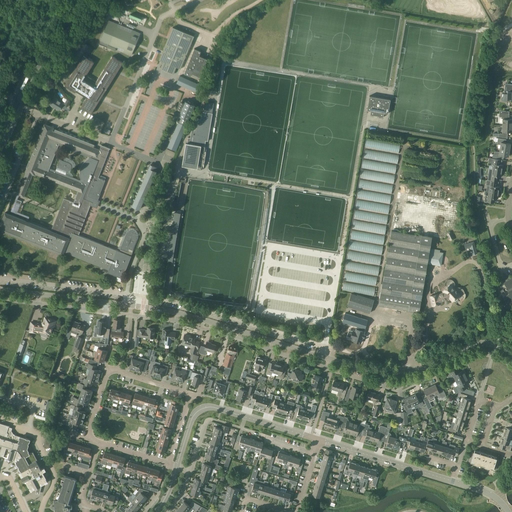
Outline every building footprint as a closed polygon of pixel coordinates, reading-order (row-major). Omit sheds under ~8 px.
[(108,20),(99,44),(115,51),(116,49),(131,55),(140,33),(108,20)] [(161,54),(159,60),(163,62),(160,68),(173,74),(176,67),(180,69),(194,36),(172,27),(168,39),(163,51),(161,54)] [(200,77),(207,59),(199,55),(201,51),(194,48),(184,73),(190,76),(192,73),(200,77)] [(91,114),(112,80),(123,62),(112,56),(96,81),(86,75),(94,62),(83,56),(65,86),(75,92),(76,91),(87,97),(80,107),(91,114)] [(197,93),(201,85),(180,75),(176,84),(197,93)] [(511,84),(505,83),(503,93),(502,93),(502,101),(511,101),(511,99),(511,84)] [(388,113),(390,99),(370,95),(367,109),(371,110),(370,114),(383,117),(384,112),(388,113)] [(63,104),(63,103),(55,98),(50,105),(59,110),(61,106),(64,108),(65,105),(63,104)] [(179,123),(165,154),(166,155),(172,157),(186,126),(189,120),(188,120),(194,105),(185,101),(185,103),(181,111),(179,116),(180,116),(181,117),(179,123)] [(186,143),(182,167),(186,167),(187,167),(189,167),(190,168),(201,170),(202,165),(203,165),(203,169),(207,147),(206,147),(206,152),(204,151),(205,146),(206,141),(208,141),(212,113),(214,103),(205,101),(203,111),(202,111),(200,119),(196,118),(195,130),(191,129),(190,137),(188,137),(187,143),(186,143)] [(506,113),(499,113),(499,116),(502,116),(502,125),(511,126),(511,119),(508,119),(508,116),(506,116),(506,113)] [(25,165),(24,167),(27,168),(25,172),(26,172),(17,194),(24,196),(33,175),(35,175),(36,174),(78,191),(74,203),(63,198),(51,231),(5,212),(0,224),(0,229),(63,255),(64,252),(109,269),(108,272),(122,278),(131,256),(78,234),(86,213),(87,214),(92,201),(94,198),(98,200),(101,193),(100,193),(105,180),(98,177),(109,151),(106,150),(107,147),(101,145),(99,150),(93,147),(94,145),(55,129),(54,131),(52,131),(53,128),(44,124),(29,161),(27,160),(26,162),(25,162),(24,164),(25,165)] [(511,132),(511,126),(502,125),(502,132),(502,135),(498,134),(498,137),(505,138),(505,134),(507,134),(507,132),(511,132)] [(496,142),(495,143),(496,144),(500,144),(500,148),(509,150),(510,143),(503,142),(504,139),(497,138),(497,141),(496,141),(496,142)] [(398,153),(400,145),(366,139),(365,147),(398,153)] [(509,150),(500,148),(499,152),(494,151),(494,154),(492,154),(492,157),(501,158),(501,155),(508,156),(509,150)] [(397,163),(398,155),(365,149),(364,158),(397,163)] [(492,165),(492,169),(502,171),(503,165),(498,164),(499,159),(489,158),(488,162),(490,165),(492,165)] [(395,173),(396,165),(363,159),(361,168),(395,173)] [(143,201),(157,169),(150,166),(132,206),(139,209),(143,201)] [(393,183),(395,175),(361,169),(360,178),(393,183)] [(501,177),(502,171),(492,169),(489,169),(488,178),(490,179),(490,180),(495,181),(496,176),(501,177)] [(391,194),(393,185),(360,179),(358,188),(391,194)] [(486,180),(485,184),(486,185),(486,191),(488,191),(498,193),(499,187),(497,186),(496,186),(495,186),(495,181),(490,180),(486,180)] [(389,204),(391,195),(358,189),(357,197),(389,204)] [(485,194),(484,201),(493,203),(493,198),(497,198),(498,193),(488,191),(488,194),(485,194)] [(388,214),(389,205),(357,199),(355,207),(388,214)] [(386,224),(388,216),(355,210),(354,218),(386,224)] [(172,261),(180,213),(174,212),(166,260),(172,261)] [(384,234),(386,226),(353,220),(352,228),(384,234)] [(350,239),(383,245),(384,236),(352,230),(350,239)] [(439,250),(430,248),(432,237),(418,234),(418,235),(391,231),(378,305),(419,312),(427,264),(441,266),(443,252),(439,251),(439,250)] [(150,251),(157,237),(149,234),(143,247),(150,251)] [(348,249),(381,255),(382,246),(350,240),(348,249)] [(473,241),(464,244),(466,248),(470,247),(472,254),(477,253),(473,241)] [(347,259),(379,265),(381,256),(348,250),(347,259)] [(346,260),(345,270),(378,275),(379,266),(346,260)] [(344,280),(375,285),(376,277),(345,271),(344,280)] [(510,303),(511,301),(511,277),(503,283),(508,291),(510,293),(506,296),(510,303)] [(373,296),(375,288),(344,282),(342,290),(373,296)] [(438,294),(430,296),(432,305),(440,303),(440,302),(449,297),(452,301),(459,294),(456,291),(457,291),(456,290),(455,290),(450,284),(443,291),(444,292),(438,295),(438,294)] [(370,312),(374,299),(357,294),(353,307),(370,312)] [(342,321),(359,326),(363,328),(365,328),(367,320),(345,313),(342,321)] [(42,331),(45,332),(49,334),(54,322),(54,323),(55,320),(50,319),(50,318),(50,319),(45,317),(42,325),(37,324),(37,323),(31,322),(28,331),(35,333),(35,331),(39,332),(41,332),(42,331)] [(111,330),(111,336),(123,338),(124,331),(121,331),(121,328),(120,328),(121,320),(114,319),(113,327),(112,327),(112,330),(111,330)] [(95,327),(94,332),(100,333),(99,337),(108,338),(109,331),(106,331),(106,328),(105,328),(105,327),(106,324),(106,323),(105,323),(105,321),(103,321),(98,320),(97,327),(95,327)] [(75,322),(71,332),(76,334),(77,332),(81,334),(84,325),(75,322)] [(362,337),(363,333),(364,331),(362,330),(363,328),(359,326),(358,329),(356,329),(355,331),(352,330),(350,336),(353,337),(352,340),(360,343),(362,337)] [(139,329),(137,329),(136,336),(143,337),(143,336),(146,336),(146,337),(154,338),(155,328),(147,327),(147,331),(145,330),(145,329),(139,329)] [(170,330),(163,329),(162,339),(165,339),(165,343),(171,344),(171,339),(175,339),(175,332),(171,332),(171,333),(169,332),(170,330)] [(184,334),(182,343),(181,344),(191,347),(189,352),(196,354),(199,342),(194,340),(195,338),(184,334)] [(79,337),(75,347),(73,351),(77,353),(83,338),(79,337)] [(199,353),(205,355),(207,350),(213,352),(215,345),(211,343),(207,341),(205,347),(201,345),(199,353)] [(235,353),(237,348),(229,346),(228,351),(229,351),(228,354),(226,354),(223,365),(231,367),(235,353)] [(94,350),(93,352),(106,356),(108,351),(98,348),(97,351),(94,350)] [(95,356),(94,359),(105,362),(106,356),(93,352),(92,355),(95,356)] [(135,369),(138,360),(132,358),(133,355),(130,354),(128,360),(131,361),(129,368),(135,369)] [(197,361),(198,356),(191,354),(189,359),(191,360),(190,362),(193,364),(194,361),(197,361)] [(262,368),(265,359),(260,358),(260,357),(257,356),(256,357),(255,359),(256,360),(254,365),(255,366),(254,369),(261,371),(262,368)] [(148,360),(139,357),(138,360),(135,369),(141,371),(142,365),(146,366),(148,360)] [(154,361),(154,362),(151,361),(149,367),(152,368),(150,374),(156,376),(159,365),(160,363),(154,361)] [(178,379),(181,370),(175,368),(177,363),(173,362),(171,370),(174,371),(172,378),(178,379)] [(267,367),(266,373),(271,375),(274,376),(275,373),(278,363),(276,362),(275,362),(272,362),(270,368),(267,367)] [(89,374),(99,377),(99,374),(100,374),(101,370),(99,370),(94,369),(94,368),(94,365),(86,363),(85,365),(88,366),(87,368),(90,369),(89,374)] [(278,363),(275,373),(278,374),(277,377),(283,378),(285,373),(282,372),(284,365),(281,364),(278,363)] [(159,365),(156,376),(162,378),(164,371),(166,372),(168,366),(161,364),(161,366),(159,365)] [(181,370),(178,379),(183,381),(185,375),(188,376),(190,370),(187,369),(181,367),(181,370)] [(245,377),(254,380),(256,376),(249,374),(251,369),(248,368),(247,373),(246,373),(245,377)] [(76,369),(74,376),(80,378),(82,371),(76,369)] [(301,373),(302,371),(295,369),(295,371),(292,370),(290,377),(293,378),(292,380),(298,382),(299,380),(302,380),(304,374),(301,373)] [(456,381),(466,376),(464,373),(465,372),(464,371),(463,370),(456,374),(454,370),(446,374),(449,379),(454,377),(456,381)] [(192,371),(190,379),(193,380),(192,384),(198,386),(200,380),(202,381),(205,382),(207,376),(204,375),(199,373),(192,371)] [(98,380),(99,377),(89,374),(87,379),(84,378),(83,380),(81,379),(80,383),(89,385),(90,381),(95,382),(95,383),(96,383),(97,382),(98,380)] [(315,375),(313,378),(312,378),(311,382),(312,382),(311,385),(317,386),(315,390),(321,391),(323,385),(319,383),(321,377),(315,375)] [(466,376),(456,381),(458,385),(453,388),(455,393),(464,389),(462,385),(468,382),(469,381),(468,379),(467,379),(466,376)] [(333,381),(331,389),(338,391),(337,396),(344,398),(346,390),(342,389),(344,384),(340,382),(340,383),(333,381)] [(223,394),(224,392),(228,393),(230,384),(223,382),(223,384),(215,382),(212,391),(223,394)] [(80,394),(90,397),(92,391),(86,389),(87,385),(79,383),(77,389),(81,390),(80,394)] [(429,387),(433,395),(437,394),(439,398),(441,397),(442,398),(446,396),(442,388),(438,390),(435,384),(429,387)] [(244,401),(245,396),(250,398),(254,387),(250,386),(247,393),(247,391),(239,389),(236,399),(244,401)] [(349,397),(356,399),(360,389),(352,386),(350,394),(347,393),(344,400),(348,401),(349,397)] [(426,396),(422,398),(426,405),(428,409),(432,407),(430,403),(429,402),(432,401),(435,399),(433,395),(429,387),(423,389),(426,396)] [(110,400),(113,401),(116,389),(114,388),(113,389),(111,388),(108,397),(111,397),(110,400)] [(117,405),(119,400),(121,391),(119,391),(119,390),(116,389),(113,401),(112,403),(117,405)] [(260,392),(258,392),(258,391),(255,390),(253,397),(256,397),(254,404),(260,406),(263,396),(264,392),(260,391),(260,392)] [(120,404),(123,405),(127,392),(124,391),(124,392),(121,391),(119,400),(121,401),(120,404)] [(377,404),(379,395),(369,391),(367,398),(374,401),(374,403),(377,404)] [(127,392),(123,405),(128,406),(128,404),(128,403),(129,403),(132,395),(129,394),(129,393),(127,392)] [(131,404),(137,406),(141,393),(138,392),(138,393),(135,392),(131,404)] [(142,407),(143,404),(146,396),(143,395),(143,394),(141,393),(137,406),(142,407)] [(263,396),(260,406),(265,408),(268,401),(270,402),(273,394),(270,393),(268,398),(263,396)] [(415,393),(409,396),(414,405),(415,407),(418,406),(417,404),(420,403),(421,405),(424,404),(421,398),(418,399),(415,393)] [(471,399),(466,398),(467,395),(460,393),(459,396),(463,397),(461,402),(469,405),(471,399)] [(90,397),(80,394),(79,399),(75,397),(74,398),(71,397),(69,402),(81,406),(82,402),(88,404),(90,397)] [(281,412),(284,403),(280,402),(281,399),(279,398),(279,396),(276,395),(274,403),(277,404),(275,411),(281,412)] [(145,407),(147,408),(151,396),(148,396),(146,396),(143,404),(146,405),(145,407)] [(151,396),(147,408),(150,408),(150,406),(156,408),(159,401),(156,400),(156,399),(153,398),(154,397),(151,396)] [(410,406),(414,405),(409,396),(404,399),(406,405),(404,406),(406,411),(407,413),(407,414),(413,412),(410,406)] [(391,399),(392,398),(388,397),(388,398),(387,398),(384,407),(389,409),(388,411),(395,413),(396,409),(394,408),(396,401),(391,399)] [(166,407),(178,411),(179,408),(178,408),(179,405),(178,405),(179,402),(169,399),(168,402),(166,407)] [(281,412),(286,414),(288,410),(289,410),(288,411),(291,412),(294,403),(287,401),(287,403),(284,403),(281,412)] [(469,405),(461,402),(458,401),(456,406),(459,407),(467,410),(469,405)] [(75,412),(74,415),(81,417),(84,418),(86,412),(79,410),(80,407),(71,404),(70,407),(74,409),(73,411),(75,412)] [(302,419),(305,409),(301,408),(302,405),(296,404),(295,409),(298,410),(296,417),(302,419)] [(305,409),(302,419),(307,421),(309,414),(312,415),(312,413),(314,413),(317,405),(312,404),(310,411),(305,409)] [(177,413),(178,411),(166,407),(166,409),(168,410),(167,413),(176,416),(176,413),(177,413)] [(323,425),(329,427),(332,417),(329,416),(328,415),(329,412),(323,410),(321,417),(325,418),(323,425)] [(175,418),(176,416),(167,413),(166,418),(175,421),(176,418),(175,418)] [(81,417),(74,415),(68,414),(67,418),(68,418),(66,424),(71,426),(74,427),(75,423),(82,425),(84,418),(81,417)] [(336,429),(338,422),(342,424),(344,417),(338,415),(337,418),(336,418),(332,417),(329,427),(336,429)] [(350,433),(353,423),(347,421),(348,419),(347,417),(344,416),(344,417),(342,424),(344,425),(345,426),(343,432),(346,432),(347,432),(350,433)] [(0,454),(15,459),(15,461),(20,458),(19,456),(23,454),(30,467),(38,463),(36,460),(37,460),(38,461),(33,452),(29,454),(27,449),(30,439),(26,438),(23,437),(16,435),(10,433),(11,431),(12,428),(8,426),(9,426),(10,426),(0,422),(0,454)] [(448,427),(447,430),(455,432),(456,429),(461,431),(463,425),(454,423),(452,422),(450,427),(448,427)] [(359,425),(353,423),(350,433),(353,434),(354,435),(356,436),(358,431),(362,432),(365,424),(361,423),(359,425)] [(371,440),(374,431),(370,430),(371,427),(369,427),(369,425),(365,423),(363,430),(367,431),(365,438),(369,439),(371,440)] [(505,427),(503,432),(511,435),(511,432),(511,423),(510,428),(505,427)] [(212,432),(221,434),(222,431),(227,433),(229,427),(222,425),(221,428),(214,426),(212,432)] [(387,427),(380,425),(378,432),(374,431),(371,440),(374,441),(374,440),(378,442),(379,435),(384,437),(384,434),(387,427)] [(158,431),(171,435),(171,432),(171,429),(163,427),(162,430),(159,429),(158,431)] [(389,429),(387,428),(384,434),(389,436),(386,445),(392,447),(395,438),(391,436),(391,435),(390,433),(388,433),(389,429)] [(412,429),(409,428),(407,434),(407,435),(403,447),(404,446),(405,443),(409,444),(408,447),(410,448),(410,449),(413,450),(413,449),(416,440),(417,438),(410,436),(412,429)] [(170,438),(171,435),(158,431),(158,433),(161,434),(160,437),(168,440),(169,437),(170,438)] [(224,435),(221,434),(212,432),(214,432),(212,437),(227,442),(227,440),(225,439),(223,438),(224,435)] [(395,438),(392,447),(398,449),(399,447),(403,448),(403,447),(407,435),(407,434),(405,433),(403,437),(399,436),(398,439),(395,438)] [(244,446),(247,436),(241,435),(239,443),(236,442),(233,449),(237,451),(237,449),(239,449),(241,445),(244,446)] [(419,450),(423,436),(422,438),(420,437),(419,441),(416,440),(413,449),(414,448),(419,450)] [(424,451),(428,438),(426,444),(423,443),(425,437),(423,436),(419,450),(424,451)] [(167,442),(168,440),(160,437),(158,442),(167,445),(168,442),(167,442)] [(431,450),(434,438),(433,437),(431,438),(431,439),(428,438),(424,451),(425,448),(431,450)] [(510,440),(502,437),(499,447),(510,450),(511,446),(508,445),(510,440)] [(254,451),(257,441),(252,439),(248,452),(250,453),(251,449),(254,450),(254,451)] [(72,454),(72,452),(75,442),(73,442),(72,442),(70,442),(69,442),(66,441),(63,450),(67,451),(66,452),(72,454)] [(254,451),(260,453),(262,446),(263,443),(257,441),(254,451)] [(441,453),(445,441),(442,441),(441,445),(438,444),(436,452),(441,453)] [(75,442),(72,452),(72,454),(74,455),(75,452),(78,453),(80,445),(78,444),(78,443),(75,442)] [(167,448),(167,445),(158,442),(156,450),(164,453),(166,448),(167,448)] [(216,450),(221,451),(224,452),(225,450),(221,449),(219,448),(220,445),(218,445),(210,442),(209,448),(216,450)] [(261,455),(265,456),(268,447),(267,447),(267,448),(262,446),(263,443),(262,446),(260,453),(259,454),(258,459),(260,460),(261,455)] [(448,447),(446,456),(451,458),(452,454),(457,456),(459,448),(455,447),(455,445),(449,444),(448,447)] [(80,445),(78,453),(80,454),(80,457),(82,458),(83,455),(86,446),(83,445),(83,446),(80,445)] [(86,446),(83,455),(90,457),(93,449),(91,449),(91,448),(88,447),(88,446),(86,446)] [(268,465),(271,465),(273,457),(271,456),(273,449),(268,447),(265,456),(268,457),(266,462),(269,462),(268,465)] [(325,453),(323,459),(330,461),(333,462),(334,462),(336,458),(335,454),(331,453),(332,451),(326,449),(325,452),(325,453)] [(284,452),(279,450),(276,460),(281,461),(284,452)] [(474,450),(474,453),(471,452),(468,462),(471,463),(471,462),(493,469),(496,469),(498,460),(496,459),(497,457),(474,450)] [(100,454),(97,463),(100,464),(101,463),(106,464),(110,453),(104,451),(103,456),(100,454)] [(211,460),(210,462),(217,464),(218,464),(219,461),(218,460),(215,459),(216,455),(215,455),(206,452),(204,458),(211,460)] [(283,467),(285,468),(286,465),(289,455),(290,454),(284,452),(281,461),(285,462),(283,467)] [(111,466),(112,463),(115,455),(110,453),(106,464),(111,466)] [(20,458),(15,461),(21,472),(19,473),(24,481),(25,480),(31,490),(34,489),(36,491),(39,491),(41,487),(40,486),(47,482),(42,472),(45,471),(44,468),(41,469),(38,463),(30,467),(23,454),(19,456),(20,458)] [(288,466),(292,467),(292,465),(295,457),(289,455),(286,465),(285,468),(288,468),(288,466)] [(301,457),(295,455),(295,457),(292,465),(295,466),(295,467),(297,470),(297,471),(300,472),(304,459),(300,458),(301,457)] [(121,477),(123,473),(124,467),(123,466),(125,458),(120,456),(116,468),(121,469),(120,472),(118,476),(121,477)] [(323,459),(321,464),(329,466),(332,467),(333,462),(330,461),(323,459)] [(125,473),(130,474),(131,471),(134,461),(131,460),(130,462),(128,461),(126,467),(124,467),(123,473),(124,474),(125,473)] [(133,472),(136,473),(139,464),(137,464),(137,462),(134,461),(131,471),(130,474),(132,475),(133,472)] [(345,469),(343,473),(346,474),(347,470),(353,471),(356,463),(355,463),(355,462),(352,461),(352,462),(350,461),(349,465),(346,465),(345,469)] [(216,467),(217,464),(210,462),(209,465),(203,463),(201,468),(212,472),(213,469),(215,469),(216,467)] [(357,478),(358,475),(361,466),(355,464),(356,463),(353,471),(352,474),(355,475),(355,477),(357,478)] [(274,466),(271,465),(271,466),(269,472),(278,474),(279,470),(274,469),(274,466)] [(361,482),(366,467),(361,466),(358,475),(361,476),(359,481),(361,482)] [(368,479),(369,476),(371,469),(366,467),(361,482),(363,482),(364,479),(368,480),(368,479)] [(211,475),(212,472),(201,468),(201,469),(202,469),(201,474),(213,478),(213,476),(211,475)] [(377,469),(372,468),(369,476),(372,477),(372,480),(373,480),(372,483),(373,483),(373,485),(375,486),(378,478),(375,477),(377,469)] [(152,477),(151,480),(160,483),(163,473),(159,471),(160,471),(154,469),(152,477)] [(53,501),(54,511),(69,511),(69,510),(70,509),(70,508),(72,507),(72,504),(70,505),(69,503),(70,503),(68,503),(75,479),(65,475),(57,500),(53,501)] [(257,492),(260,481),(256,480),(257,478),(255,477),(251,491),(257,492)] [(206,482),(206,481),(195,478),(194,483),(206,487),(206,485),(202,483),(203,480),(206,482)] [(260,481),(257,492),(257,493),(257,491),(262,493),(265,485),(265,484),(266,481),(264,480),(263,482),(260,481)] [(239,489),(234,487),(235,485),(227,482),(226,485),(228,486),(226,491),(237,495),(239,489)] [(96,498),(101,500),(106,484),(104,483),(103,489),(99,488),(96,499),(96,498)] [(106,503),(109,494),(110,492),(107,491),(108,485),(106,484),(101,500),(107,502),(106,503)] [(270,487),(267,494),(273,496),(276,484),(274,484),(272,488),(270,487)] [(96,499),(99,488),(90,485),(89,490),(87,495),(90,496),(90,498),(96,499)] [(281,489),(278,498),(283,499),(282,500),(283,500),(286,491),(286,489),(281,487),(281,489)] [(134,494),(137,496),(144,502),(148,498),(145,495),(149,491),(139,488),(134,494)] [(237,495),(226,491),(225,494),(223,494),(222,496),(235,499),(236,494),(237,495)] [(288,502),(291,502),(293,493),(286,491),(283,500),(288,502)] [(115,494),(115,495),(109,494),(106,503),(112,505),(113,502),(116,504),(118,498),(119,495),(115,494)] [(129,497),(132,500),(133,501),(139,506),(143,502),(144,503),(144,502),(137,496),(134,499),(130,496),(129,497)] [(222,496),(222,498),(224,498),(223,501),(226,502),(233,505),(235,499),(222,496)] [(136,510),(139,506),(133,501),(129,505),(137,511),(136,510)] [(180,506),(187,511),(188,511),(189,511),(192,508),(195,511),(200,506),(192,501),(189,505),(184,501),(180,506)]
